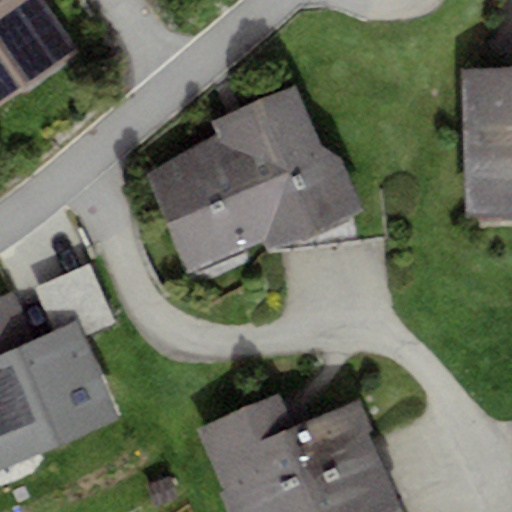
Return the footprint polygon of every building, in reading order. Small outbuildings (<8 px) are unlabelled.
[(39,0),(0,0),(0,102),(75,51),(39,0)] [(511,68),(461,70),(463,220),(511,219),(511,68)] [(221,139),(142,174),(188,275),(260,243),(264,253),(361,209),(337,155),(321,146),(295,89),(215,124),(221,139)] [(88,263),(33,287),(52,330),(76,320),(83,337),(114,323),(88,263)] [(12,293),(0,298),(0,471),(119,422),(83,337),(76,320),(52,330),(31,339),(12,293)] [(280,394),(197,428),(232,511),(400,511),(354,399),(292,425),(280,394)]
